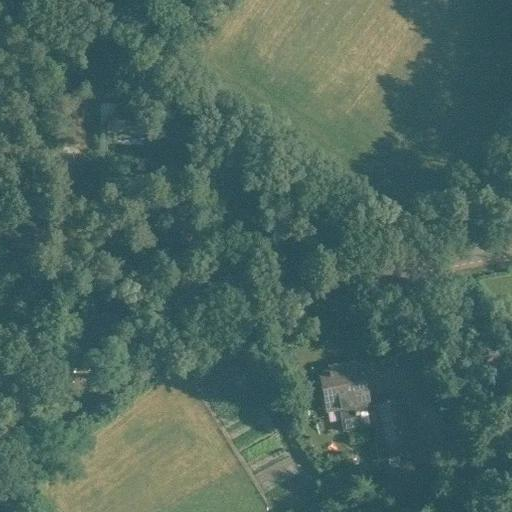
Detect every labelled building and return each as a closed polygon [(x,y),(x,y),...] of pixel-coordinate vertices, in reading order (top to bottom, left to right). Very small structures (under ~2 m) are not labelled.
[(139,140),(139,119),(137,119),(137,106),(115,106),(115,119),(108,119),(108,140),(139,140)] [(343,435),(371,430),(378,465),(418,457),(407,399),(387,403),(387,400),(369,404),(361,363),(328,369),(330,379),(316,381),(320,404),(322,403),(325,416),(339,414),(343,435)] [(440,404),(434,374),(418,377),(423,407),(440,404)] [(427,466),(414,468),(416,480),(429,478),(427,466)] [(375,471),(366,473),(368,490),(378,488),(375,471)] [(294,488),(298,499),(315,492),(311,481),(294,488)]
